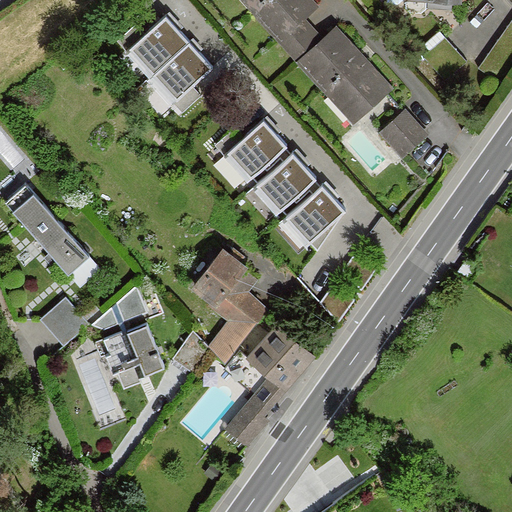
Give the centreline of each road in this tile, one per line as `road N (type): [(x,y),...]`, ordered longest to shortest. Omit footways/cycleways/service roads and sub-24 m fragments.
road 1 (tertiary): [(511,134),(241,511)]
road 2 (unknown): [(491,163),(347,0)]
road 3 (unknown): [(76,478),(130,434),(183,370)]
road 4 (unknown): [(313,273),(361,226),(388,236),(418,264)]
